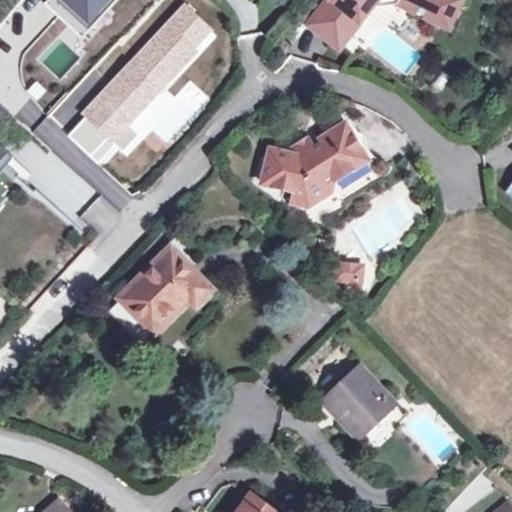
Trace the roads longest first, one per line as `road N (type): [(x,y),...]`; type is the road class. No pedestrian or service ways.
road 1 (residential): [(461,186),(405,112),(331,83),(254,86),(0,371)]
road 2 (residential): [(0,440),(79,473),(131,511)]
road 3 (residential): [(249,412),(148,511)]
